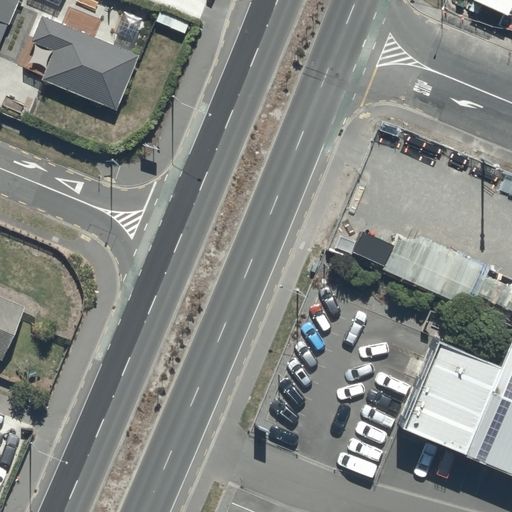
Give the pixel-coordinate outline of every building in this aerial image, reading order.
[(16,0),(0,0),(0,14),(9,18),(16,0)] [(136,47),(40,9),(29,35),(53,45),(42,74),(115,103),(123,80),(128,82),(138,58),(133,56),(136,47)] [(151,18),(136,13),(125,42),(140,48),(151,18)] [(24,300),(0,289),(0,352),(1,353),(24,300)] [(396,426),(511,476),(511,332),(505,329),(490,362),(435,338),(396,426)]
